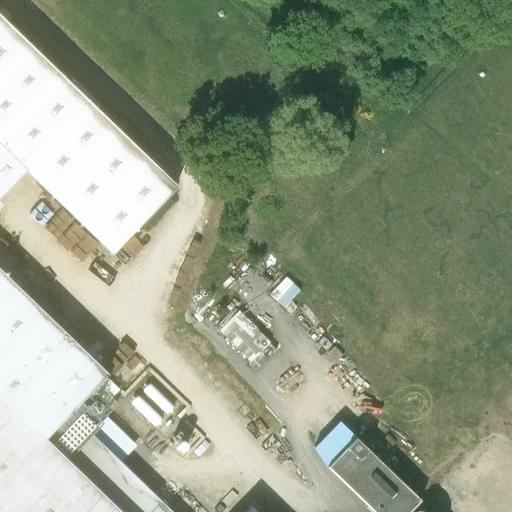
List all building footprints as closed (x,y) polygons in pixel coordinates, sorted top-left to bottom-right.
[(0,511),(258,511),(250,504),(242,511),(181,511),(78,413),(115,374),(14,277),(25,265),(0,240),(0,202),(28,173),(111,253),(179,183),(0,12),(0,511)] [(287,305),(305,287),(291,272),(272,290),(287,305)] [(207,330),(214,321),(195,306),(187,314),(207,330)] [(224,324),(264,365),(281,348),(242,307),(224,324)] [(300,404),(319,386),(288,354),(270,372),(300,404)] [(142,391),(135,399),(164,426),(185,402),(150,371),(137,385),(142,391)] [(343,423),(316,450),(358,496),(375,511),(402,511),(423,492),(343,423)] [(511,446),(498,434),(488,446),(511,467),(511,446)] [(443,511),(423,492),(402,511),(443,511)]
